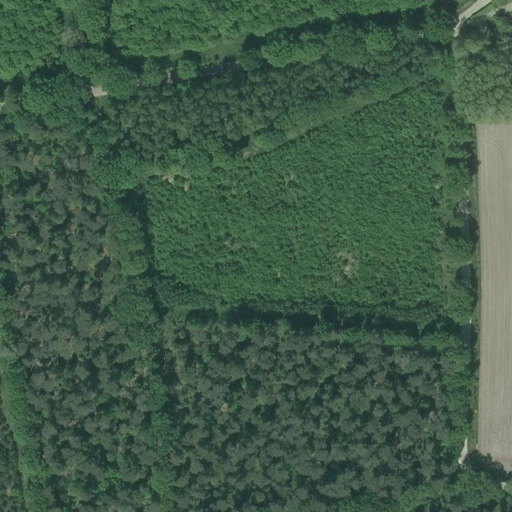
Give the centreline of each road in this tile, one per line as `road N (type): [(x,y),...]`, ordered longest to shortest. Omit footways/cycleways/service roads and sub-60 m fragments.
road 1 (unclassified): [(445,29),(456,44),(466,247),(461,464),(467,476),(511,488)]
road 2 (unclassified): [(445,29),(0,108)]
road 3 (track): [(171,511),(97,90)]
